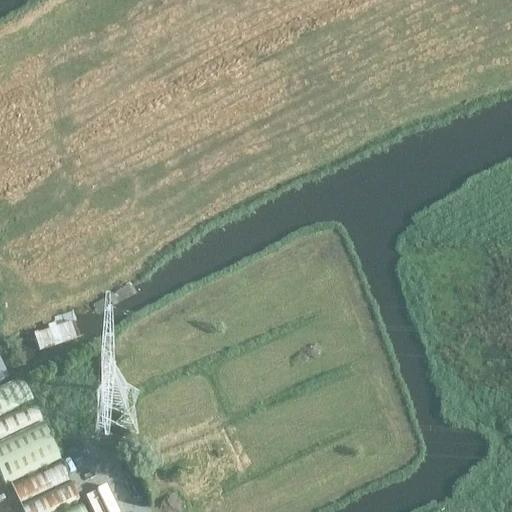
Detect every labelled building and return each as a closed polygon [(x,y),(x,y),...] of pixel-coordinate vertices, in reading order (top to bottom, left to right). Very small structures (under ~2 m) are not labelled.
[(0,416),(31,402),(21,379),(0,388),(0,416)] [(0,441),(41,422),(32,404),(0,418),(0,441)] [(0,443),(0,477),(4,486),(59,461),(41,424),(0,443)] [(9,486),(18,504),(69,481),(61,463),(9,486)] [(19,507),(21,511),(55,511),(78,502),(70,483),(19,507)] [(61,511),(83,511),(79,503),(61,511)]
